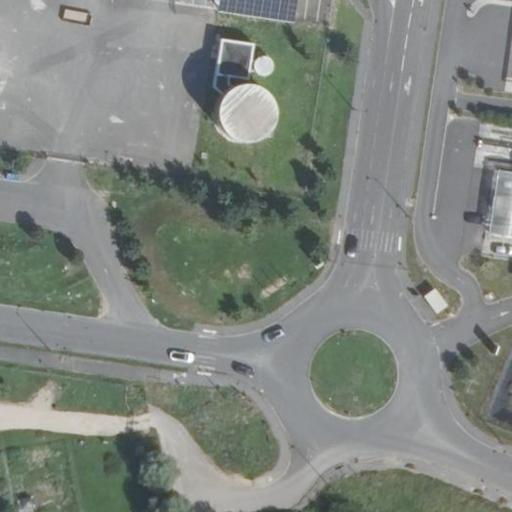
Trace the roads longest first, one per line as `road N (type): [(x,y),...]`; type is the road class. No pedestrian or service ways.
road 1 (unclassified): [(0,322),(283,361)]
road 2 (track): [(193,511),(179,444),(0,414)]
road 3 (unclassified): [(407,412),(419,367),(413,344),(384,313),(327,309),(298,329),(283,361)]
road 4 (unclassified): [(192,505),(277,496),(300,482),(323,436)]
road 5 (unclassified): [(407,412),(442,444),(511,476)]
